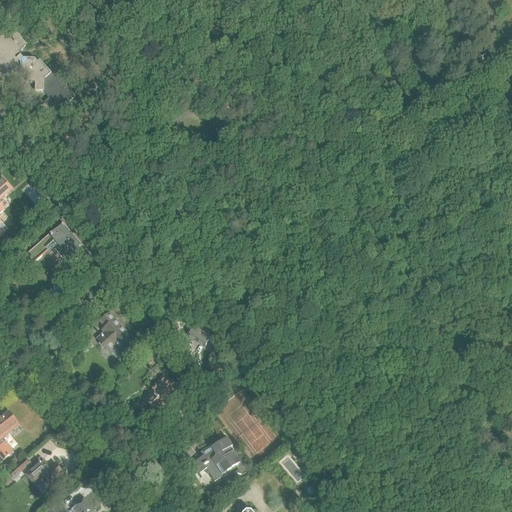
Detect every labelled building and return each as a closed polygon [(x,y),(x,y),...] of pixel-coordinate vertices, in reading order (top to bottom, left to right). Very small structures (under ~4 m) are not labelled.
[(12,75),(13,74),(29,75),(28,83),(36,83),(36,91),(43,91),(43,93),(50,99),(45,104),(56,115),(74,99),(40,62),(38,63),(35,60),(24,59),(19,54),(26,47),(15,35),(7,35),(3,38),(0,33),(0,75),(2,76),(4,76),(6,76),(8,74),(10,73),(12,75)] [(0,239),(4,236),(4,235),(0,230),(0,224),(2,223),(2,222),(0,219),(0,215),(5,211),(6,210),(0,203),(0,200),(12,190),(3,179),(0,181),(0,239)] [(29,254),(35,261),(54,249),(63,260),(68,255),(75,263),(84,255),(78,248),(79,247),(62,227),(51,236),(51,237),(44,243),(43,242),(29,254)] [(93,246),(94,245),(104,236),(97,228),(86,238),(93,246)] [(112,313),(108,316),(102,309),(95,316),(101,323),(101,322),(106,328),(102,332),(105,335),(98,341),(108,352),(116,345),(121,351),(132,341),(115,321),(117,319),(112,313)] [(214,336),(197,325),(188,338),(205,349),(214,336)] [(215,378),(228,371),(224,363),(211,370),(215,378)] [(142,407),(152,416),(156,411),(160,414),(172,400),(174,400),(181,391),(164,376),(156,385),(158,387),(145,401),(146,402),(142,407)] [(0,456),(4,461),(8,458),(9,457),(8,456),(12,453),(7,447),(8,447),(5,443),(2,440),(20,426),(9,412),(0,419),(0,456)] [(218,422),(212,426),(211,426),(217,434),(223,429),(218,422)] [(222,476),(240,464),(241,464),(231,449),(233,448),(227,439),(212,449),(201,456),(202,458),(194,464),(200,474),(207,470),(215,483),(223,477),(222,476)] [(50,470),(42,461),(41,458),(32,466),(34,468),(25,476),(34,486),(42,480),(48,487),(63,474),(55,465),(50,470)] [(20,474),(31,464),(26,459),(8,475),(14,482),(21,475),(20,474)] [(497,506),(501,503),(496,495),(491,498),(497,506)] [(94,511),(84,500),(76,507),(76,506),(72,510),(74,511),(94,511)]
